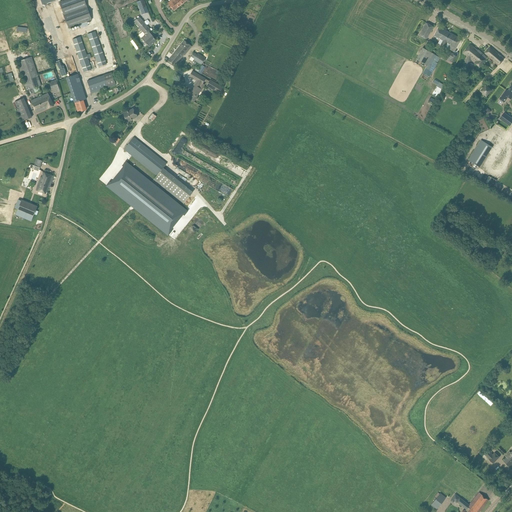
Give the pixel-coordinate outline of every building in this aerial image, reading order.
[(84,0),(64,0),(59,2),(69,28),(91,20),(84,0)] [(146,6),(143,0),(141,0),(137,2),(140,9),(146,6)] [(186,0),(171,0),(168,3),(174,10),(186,0)] [(151,30),(147,26),(139,17),(134,21),(146,35),(142,38),(145,41),(145,42),(149,46),(156,40),(149,32),(151,30)] [(419,35),(426,39),(433,27),(426,23),(419,35)] [(439,27),(434,35),(440,39),(443,40),(440,45),(444,47),(447,42),(451,34),(439,27)] [(85,74),(109,66),(96,28),(71,36),(85,74)] [(451,34),(447,42),(450,44),(448,48),(454,51),(461,39),(451,34)] [(132,39),(130,41),(136,50),(139,48),(132,39)] [(183,57),(192,46),(184,40),(167,61),(174,66),(182,57),(183,57)] [(478,50),(470,45),(463,53),(468,57),(467,59),(468,60),(470,59),(479,67),(487,58),(478,50)] [(490,47),(484,53),(498,65),(504,59),(490,47)] [(423,48),(416,59),(427,65),(433,54),(423,48)] [(194,59),(193,60),(201,65),(205,58),(198,53),(197,54),(194,52),(191,57),(194,59)] [(450,61),(452,62),(453,60),(453,61),(456,56),(448,52),(446,55),(444,54),(443,57),(445,58),(450,61)] [(433,54),(427,65),(428,66),(425,70),(431,73),(435,66),(440,57),(433,54)] [(41,86),(31,57),(17,61),(27,90),(41,86)] [(59,80),(69,75),(67,68),(56,72),(59,80)] [(0,77),(2,83),(14,80),(11,72),(4,74),(3,71),(0,72),(0,77)] [(192,90),(188,97),(192,99),(194,101),(197,96),(200,91),(201,89),(204,85),(202,84),(205,79),(197,73),(192,71),(189,76),(196,80),(198,82),(196,86),(195,85),(192,90)] [(116,85),(111,72),(87,81),(91,93),(116,85)] [(78,74),(66,78),(74,103),(75,102),(78,112),(86,109),(83,100),(86,99),(78,74)] [(213,81),(209,87),(217,92),(220,85),(213,81)] [(432,93),(438,96),(444,85),(438,82),(432,93)] [(485,84),(479,90),(486,97),(492,90),(485,84)] [(511,99),(511,96),(511,85),(507,91),(506,90),(499,99),(504,102),(508,97),(511,99)] [(47,93),(41,96),(37,98),(32,100),(31,100),(34,108),(36,113),(54,105),(52,100),(47,93)] [(22,121),(24,120),(32,117),(30,112),(23,98),(15,101),(18,109),(17,110),(20,117),(22,121)] [(122,114),(126,121),(130,119),(130,120),(137,116),(133,108),(127,112),(127,111),(122,114)] [(511,117),(504,112),(500,119),(510,126),(511,122),(511,117)] [(193,132),(195,133),(195,132),(198,134),(200,130),(193,126),(192,129),(191,131),(193,132)] [(134,136),(124,149),(156,176),(163,168),(167,163),(134,136)] [(480,140),(468,160),(478,166),(488,152),(489,152),(491,149),(490,148),(491,147),(480,140)] [(36,166),(35,168),(39,170),(42,161),(36,158),(33,165),(36,166)] [(127,163),(108,186),(168,235),(171,231),(170,230),(183,214),(184,215),(187,211),(127,163)] [(53,176),(49,174),(43,172),(41,178),(40,178),(36,190),(46,194),(48,187),(49,187),(53,176)] [(31,221),(37,206),(22,200),(21,201),(18,199),(14,208),(18,209),(16,215),(31,221)] [(489,450),(485,454),(490,459),(489,459),(494,463),(499,457),(495,453),(493,454),(489,450)] [(511,469),(511,454),(510,453),(503,460),(508,466),(511,469)] [(461,511),(479,511),(488,500),(485,497),(479,492),(469,505),(460,498),(457,502),(466,509),(464,511),(463,510),(461,511)] [(437,509),(445,498),(440,493),(440,494),(436,498),(431,505),(437,509)]
